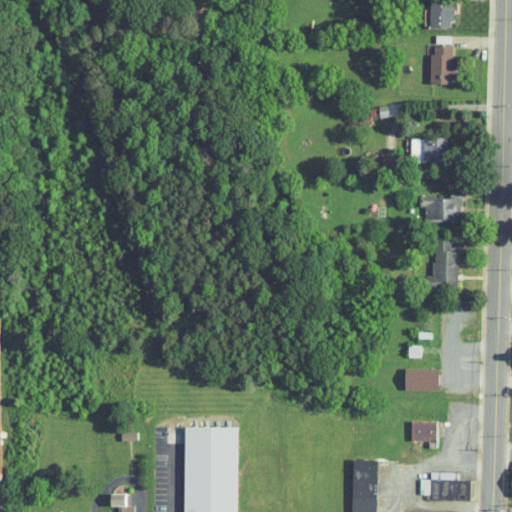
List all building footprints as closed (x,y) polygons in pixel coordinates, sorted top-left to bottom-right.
[(417,0),(417,22),(440,22),(440,0),(417,0)] [(418,78),(440,79),(441,39),(419,39),(418,78)] [(398,133),(399,158),(434,157),(434,132),(398,133)] [(438,189),(408,189),(408,199),(413,199),(412,215),(442,215),(442,206),(449,206),(449,182),(438,182),(438,189)] [(438,233),(422,232),(421,268),(414,268),(414,283),(445,284),(446,244),(437,244),(438,233)] [(396,350),(409,350),(409,338),(396,338),(396,350)] [(426,362),(393,361),(392,383),(426,383),(426,362)] [(399,433),(424,433),(425,414),(399,414),(399,433)] [(223,511),(225,420),(173,419),(171,511),(223,511)] [(363,511),(365,453),(341,452),(339,511),(363,511)] [(511,454),(501,454),(500,490),(511,490),(511,454)] [(408,472),(407,487),(417,488),(417,493),(458,493),(458,473),(442,473),(442,465),(418,465),(418,472),(408,472)] [(89,511),(113,511),(122,511),(122,499),(113,499),(113,487),(98,487),(98,499),(105,499),(105,511),(89,511)]
